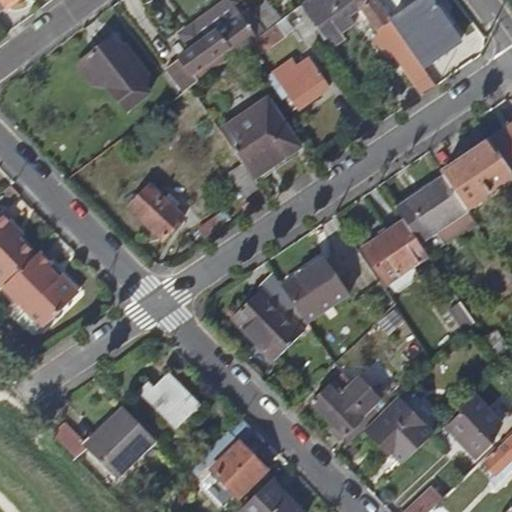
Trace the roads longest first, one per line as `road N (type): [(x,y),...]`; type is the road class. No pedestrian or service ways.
road 1 (residential): [(156,304),(511,65)]
road 2 (residential): [(360,511),(156,304)]
road 3 (residential): [(0,144),(156,304)]
road 4 (residential): [(32,389),(156,304)]
